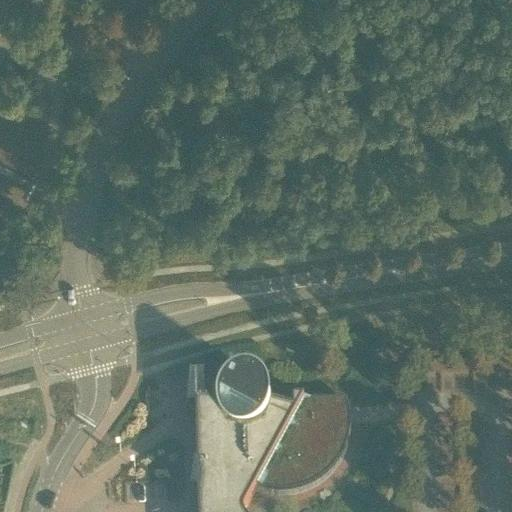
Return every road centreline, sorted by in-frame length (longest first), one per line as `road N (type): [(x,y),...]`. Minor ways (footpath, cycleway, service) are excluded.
road 1 (unclassified): [(80,317),(73,236),(81,188),(148,75),(216,0)]
road 2 (secondary): [(511,256),(269,294)]
road 3 (secondary): [(269,294),(180,292),(80,317)]
road 4 (secondary): [(88,345),(269,294)]
road 5 (tertiary): [(41,511),(96,395),(88,345)]
road 6 (unknown): [(28,0),(148,75)]
